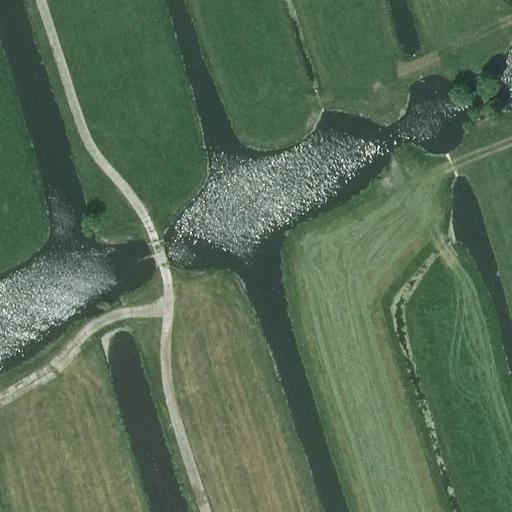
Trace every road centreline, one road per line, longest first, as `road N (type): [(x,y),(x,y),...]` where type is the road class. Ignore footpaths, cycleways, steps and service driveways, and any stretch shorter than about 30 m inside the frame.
road 1 (track): [(201,511),(166,383),(164,268),(138,207),(85,137),(40,0)]
road 2 (track): [(167,310),(111,316),(52,371),(0,403)]
